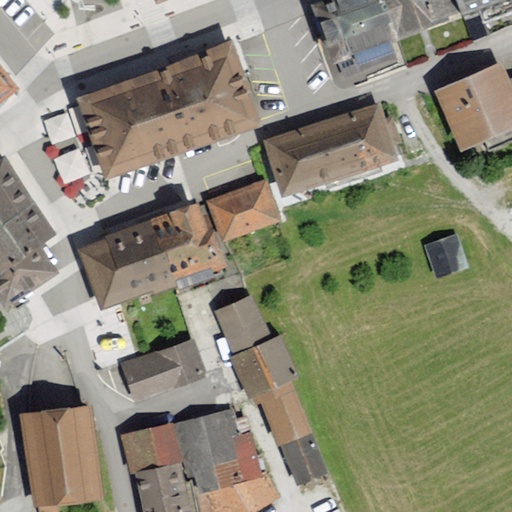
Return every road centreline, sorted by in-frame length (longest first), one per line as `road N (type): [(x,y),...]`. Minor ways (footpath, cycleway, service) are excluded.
road 1 (residential): [(68,215),(311,120)]
road 2 (residential): [(41,85),(254,0)]
road 3 (residential): [(68,215),(62,299),(108,429)]
road 4 (residential): [(108,429),(226,395),(194,306)]
road 5 (residential): [(311,120),(511,40)]
road 6 (residential): [(41,85),(26,145),(51,199),(68,215)]
road 7 (unclassified): [(311,120),(265,0)]
